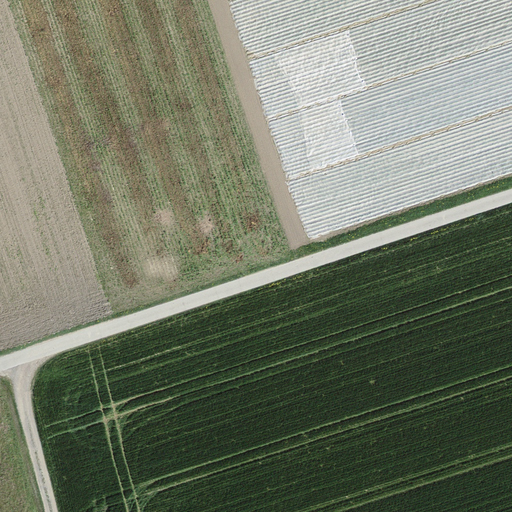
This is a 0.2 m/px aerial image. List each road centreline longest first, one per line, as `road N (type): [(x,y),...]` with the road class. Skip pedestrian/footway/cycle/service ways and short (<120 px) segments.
road 1 (unclassified): [(0,361),(511,193)]
road 2 (track): [(15,356),(51,511)]
